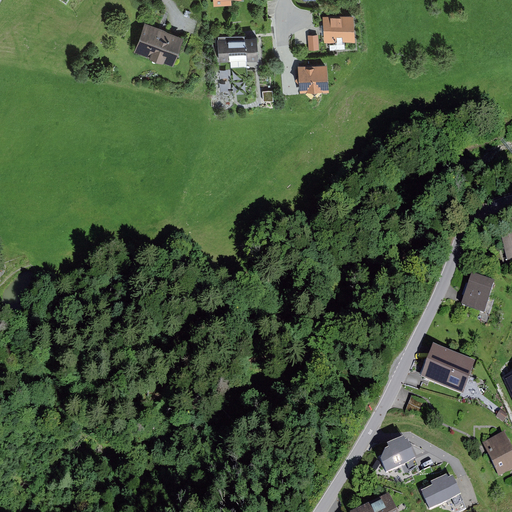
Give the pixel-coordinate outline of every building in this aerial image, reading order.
[(268,18),(266,1),(247,3),(249,20),(268,18)] [(354,43),(353,17),(324,18),(325,43),(354,43)] [(183,40),(145,26),(135,52),(150,57),(149,60),(163,65),(164,63),(173,66),(183,40)] [(318,36),(308,36),(309,51),(319,50),(318,36)] [(258,61),(257,39),(245,40),(245,38),(218,39),(219,62),(258,61)] [(283,96),(280,63),(266,64),(268,92),(272,91),(273,97),(283,96)] [(328,93),(327,67),(299,68),(299,78),(295,81),(300,85),(300,94),(328,93)] [(272,91),(268,92),(263,92),(263,103),(273,102),(273,97),(272,91)] [(511,258),(511,233),(502,236),(506,260),(511,258)] [(495,280),(472,273),(461,304),(484,312),(495,280)] [(475,360),(433,344),(421,375),(463,391),(475,360)] [(511,370),(501,376),(511,397),(511,370)] [(425,402),(413,398),(410,404),(408,411),(421,416),(425,402)] [(501,410),(496,417),(503,422),(508,415),(501,410)] [(511,472),(511,446),(505,433),(481,445),(497,479),(511,472)] [(405,439),(404,436),(387,443),(389,447),(385,448),(381,458),(386,470),(399,465),(405,478),(418,472),(421,471),(407,439),(405,439)] [(433,472),(430,467),(421,471),(418,472),(420,478),(433,472)] [(433,485),(422,490),(430,508),(446,500),(460,494),(461,493),(453,475),(448,477),(447,474),(431,481),(433,485)] [(397,511),(389,493),(350,511),(397,511)] [(456,511),(466,507),(460,494),(446,500),(451,511),(456,511)]
